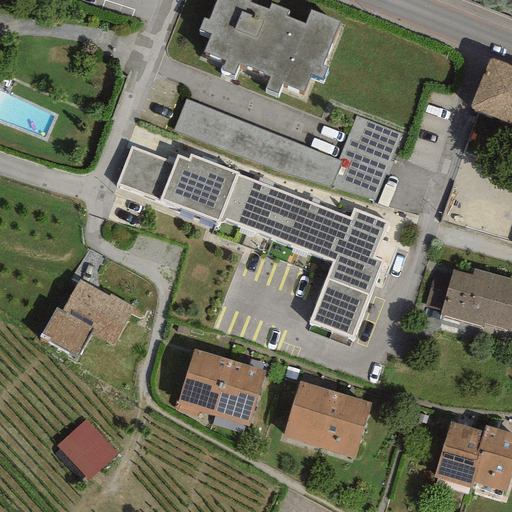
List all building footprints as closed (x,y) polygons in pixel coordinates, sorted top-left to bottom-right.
[(321,66),(339,22),(310,10),(304,23),(287,16),(290,10),(269,2),(267,8),(250,2),(250,0),(215,0),(207,19),(202,16),(197,30),(209,35),(202,53),(224,62),(221,70),(233,75),(238,64),(245,67),(245,65),(263,72),(262,74),(269,77),(264,89),(276,93),(281,83),(303,92),(310,73),(321,78),(325,68),(321,66)] [(511,66),(489,58),(469,108),(511,124),(511,66)] [(337,160),(185,101),(173,131),(374,201),(399,134),(355,116),(337,160)] [(237,174),(238,173),(189,153),(187,158),(176,154),(173,162),(130,147),(115,186),(159,201),(159,199),(218,222),(237,174)] [(309,322),(352,339),(373,286),(381,289),(386,274),(385,274),(396,246),(381,240),(388,222),(353,208),(349,218),(237,174),(218,222),(221,222),(223,220),(224,217),(333,261),(309,322)] [(511,319),(511,279),(473,269),(471,276),(452,270),(449,284),(432,279),(423,308),(439,312),(439,315),(482,327),(483,324),(509,331),(511,319)] [(112,346),(134,308),(110,294),(108,296),(79,280),(61,310),(55,307),(39,337),(77,357),(90,334),(112,346)] [(212,414),(228,360),(194,350),(178,402),(178,404),(198,410),(212,414)] [(228,360),(212,414),(248,426),(265,371),(228,360)] [(317,447),(333,392),(298,382),(282,437),(317,447)] [(333,392),(317,447),(353,460),(370,403),(333,392)] [(196,417),(198,410),(178,404),(178,402),(175,401),(174,404),(174,407),(175,409),(178,411),(196,417)] [(117,454),(85,419),(56,447),(88,481),(117,454)] [(477,453),(483,432),(449,422),(432,477),(470,489),(472,483),(481,454),(477,453)] [(511,471),(511,433),(485,425),(483,432),(477,453),(481,454),(472,483),(505,493),(511,471)]
